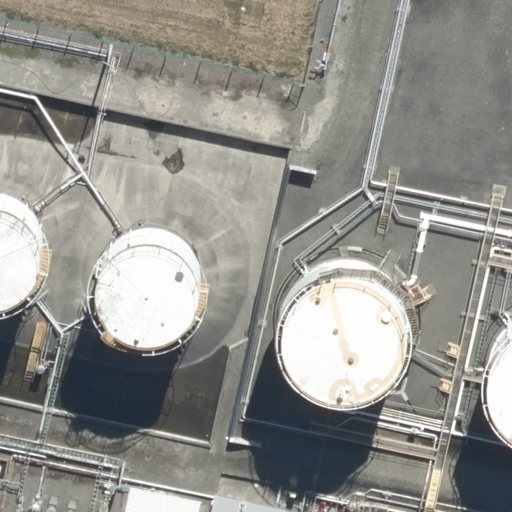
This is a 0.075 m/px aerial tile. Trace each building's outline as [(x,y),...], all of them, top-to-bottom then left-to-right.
[(63,277),(69,256),(67,233),(58,213),(42,196),(24,187),(3,183),(0,183),(0,314),(10,315),(32,309),(50,296),(63,277)] [(222,310),(228,289),(226,266),(217,246),(201,229),(183,220),(162,216),(141,219),(122,229),(107,244),(98,263),(95,283),(98,304),(109,324),(126,339),(147,347),(169,348),(191,342),(209,329),(222,310)] [(418,357),(424,335),(422,313),(413,292),(398,276),(379,266),(358,263),(337,266),(319,275),(304,290),(294,309),(291,330),(295,351),(306,370),(322,385),(343,394),(366,395),(387,389),(406,375),(418,357)] [(511,344),(503,362),(500,383),(504,403),(511,417),(511,344)] [(194,511),(197,500),(125,486),(120,511),(194,511)] [(289,511),(215,493),(210,511),(289,511)]
